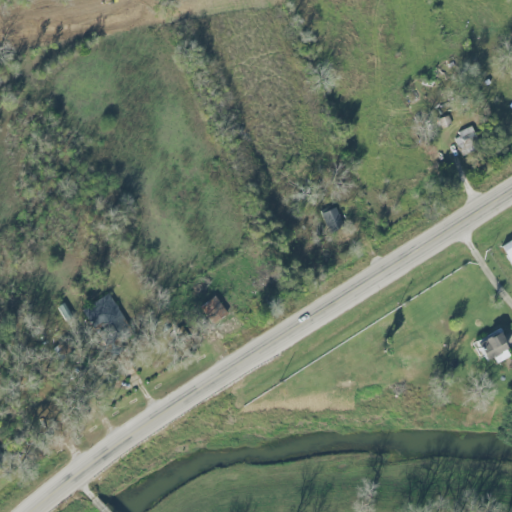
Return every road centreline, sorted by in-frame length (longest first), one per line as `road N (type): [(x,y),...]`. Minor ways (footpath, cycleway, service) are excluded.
road 1 (secondary): [(28,511),(161,412),(511,195)]
road 2 (residential): [(389,274),(268,0)]
